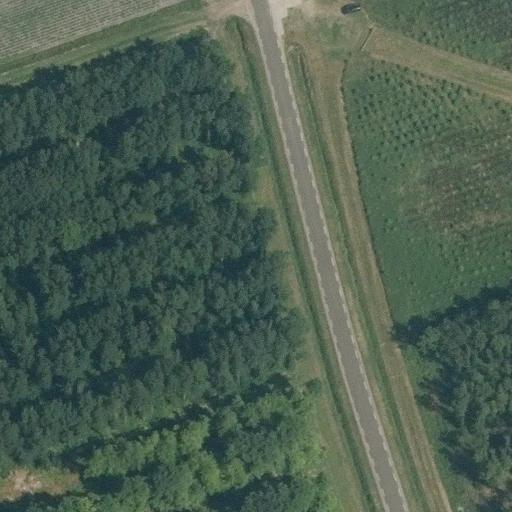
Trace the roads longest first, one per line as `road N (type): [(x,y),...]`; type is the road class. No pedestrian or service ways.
road 1 (unclassified): [(397,511),(341,339),(257,0)]
road 2 (track): [(220,11),(0,88)]
